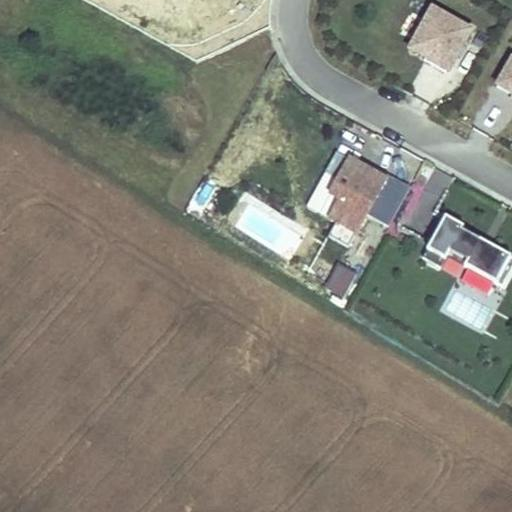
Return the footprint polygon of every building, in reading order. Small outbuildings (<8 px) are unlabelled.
[(439,53),(465,7),(452,0),(450,0),(448,3),(442,0),(422,0),(406,29),(427,40),(425,45),(439,53)] [(511,34),(509,33),(490,66),(511,78),(511,34)] [(418,41),(425,45),(427,40),(420,37),(418,41)] [(321,215),(341,226),(381,154),(367,146),(364,151),(329,131),(318,151),(331,159),(323,173),(333,179),(322,198),(329,202),(321,215)] [(364,151),(367,146),(356,140),(353,145),(364,151)] [(456,207),(438,197),(415,237),(433,248),(442,231),(459,240),(456,246),(495,267),(510,241),(454,210),(456,207)] [(439,237),(456,246),(459,240),(442,231),(439,237)] [(335,270),(327,296),(345,301),(353,275),(335,270)]
